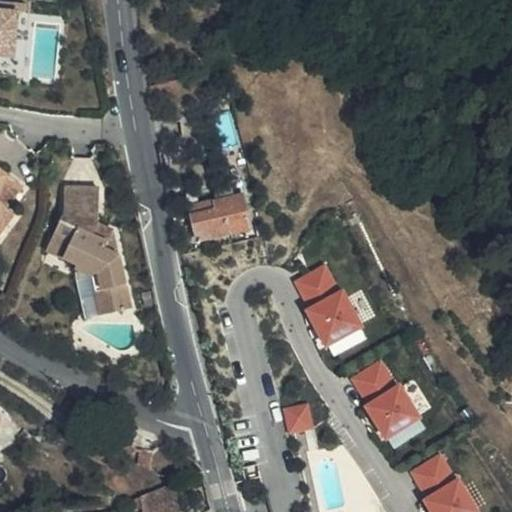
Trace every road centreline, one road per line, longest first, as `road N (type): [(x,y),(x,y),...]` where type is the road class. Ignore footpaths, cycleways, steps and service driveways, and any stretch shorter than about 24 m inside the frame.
road 1 (secondary): [(120,0),(137,126),(205,425)]
road 2 (tertiary): [(0,335),(121,409),(173,426),(205,425)]
